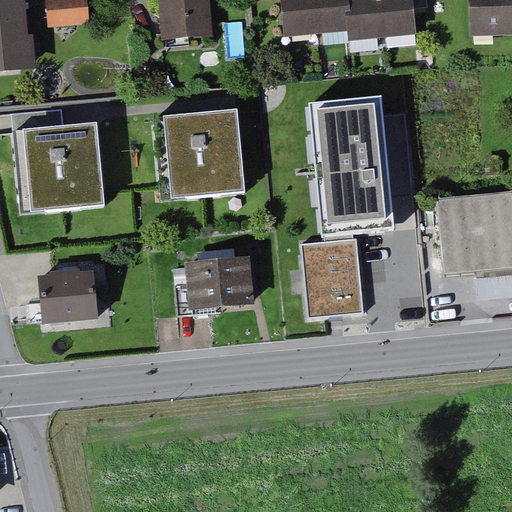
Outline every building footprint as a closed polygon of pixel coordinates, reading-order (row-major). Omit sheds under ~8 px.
[(88,0),(48,0),(53,33),(92,29),(88,0)] [(216,0),(162,0),(165,43),(218,40),(216,0)] [(288,0),(291,34),(351,29),(352,43),(418,38),(414,0),(288,0)] [(511,0),(473,0),(475,43),(511,41),(511,0)] [(22,2),(0,4),(0,54),(27,52),(22,2)] [(312,107),(325,240),(399,233),(386,100),(312,107)] [(167,119),(174,203),(250,196),(242,112),(167,119)] [(64,213),(108,209),(107,193),(100,126),(79,128),(25,134),(33,216),(64,213)] [(511,192),(424,201),(434,310),(511,302),(511,192)] [(305,246),(312,320),(368,315),(362,241),(305,246)] [(253,263),(192,268),(196,319),(257,315),(253,263)] [(293,270),(294,295),(306,294),(305,270),(293,270)] [(93,273),(46,278),(52,328),(98,323),(93,273)]
